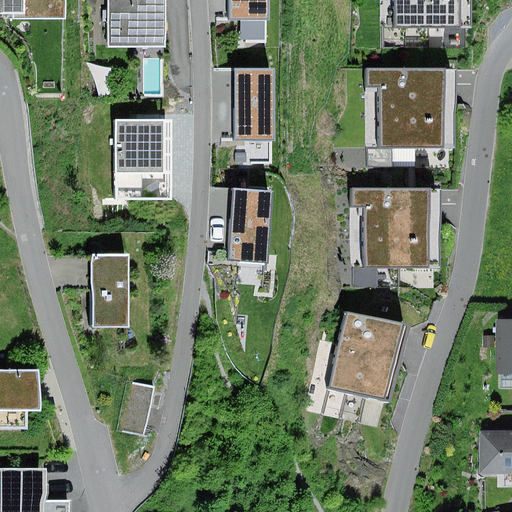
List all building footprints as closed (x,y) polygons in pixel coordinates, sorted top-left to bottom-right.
[(63,0),(0,0),(0,13),(13,14),(13,19),(63,19),(63,0)] [(164,0),(107,0),(107,48),(164,48),(164,0)] [(269,0),(228,0),(228,21),(240,21),(239,40),(264,40),(264,19),(269,19),(269,0)] [(392,0),(393,27),(467,28),(467,0),(392,0)] [(453,68),(365,70),(365,86),(376,86),(376,147),(452,149),(453,95),(453,68)] [(275,69),(235,69),(235,140),(274,141),(275,69)] [(170,121),(117,121),(116,200),(169,200),(170,121)] [(272,192),(234,189),(229,261),(267,264),(272,192)] [(436,189),(351,189),(351,207),(363,207),(363,268),(436,268),(436,215),(436,205),(436,189)] [(129,256),(93,255),(93,327),(128,327),(129,256)] [(406,328),(347,314),(329,388),(388,402),(406,328)] [(511,320),(496,320),(496,375),(501,375),(511,374),(511,320)] [(483,336),(482,347),(494,347),(494,337),(483,336)] [(39,371),(0,371),(0,429),(27,429),(27,410),(39,410),(39,371)] [(511,374),(501,375),(501,388),(511,387),(511,374)] [(155,388),(128,382),(119,432),(145,437),(155,388)] [(511,429),(481,430),(482,471),(511,470),(511,429)] [(45,470),(0,470),(0,511),(45,511),(45,502),(45,470)] [(69,511),(70,502),(45,502),(45,511),(69,511)]
